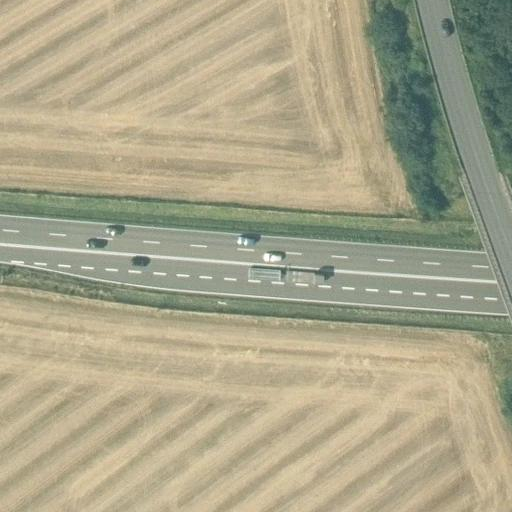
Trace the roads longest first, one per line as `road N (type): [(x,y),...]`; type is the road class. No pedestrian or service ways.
road 1 (trunk): [(0,252),(511,292)]
road 2 (trunk): [(511,268),(0,229)]
road 3 (tertiary): [(511,257),(432,0)]
